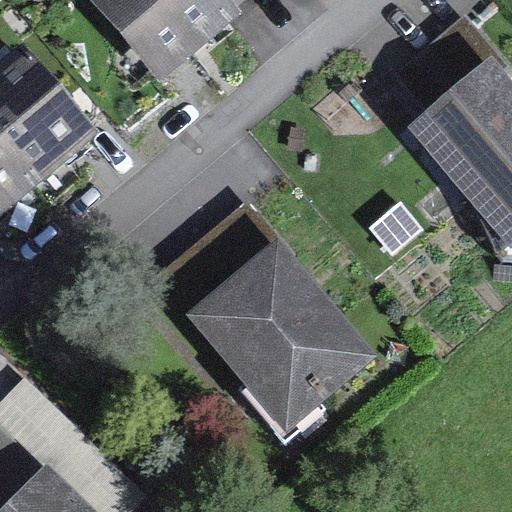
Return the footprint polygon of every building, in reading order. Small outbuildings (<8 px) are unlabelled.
[(122,0),(175,62),(247,0),(122,0)] [(0,137),(34,178),(87,135),(23,57),(0,76),(0,137)] [(511,81),(457,126),(511,194),(511,81)] [(0,205),(34,178),(0,137),(0,205)] [(229,318),(315,426),(391,366),(304,258),(229,318)] [(0,405),(0,511),(137,511),(81,460),(61,473),(0,405)]
